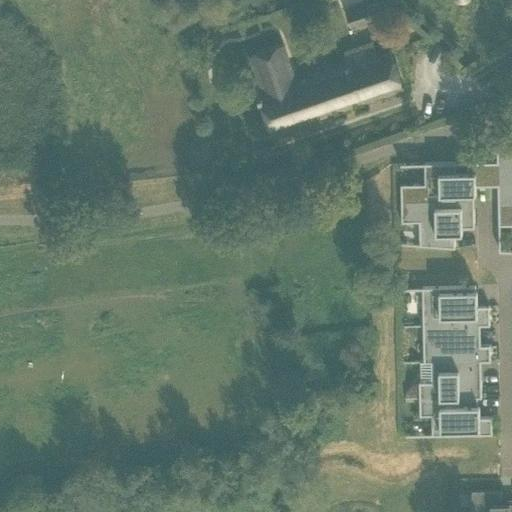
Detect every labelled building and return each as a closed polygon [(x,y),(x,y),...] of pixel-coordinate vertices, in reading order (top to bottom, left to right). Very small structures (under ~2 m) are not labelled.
[(364,5),(345,11),(350,25),(369,18),(364,5)] [(390,49),(295,81),(283,43),(250,54),(263,92),(258,94),(272,132),(403,88),(390,49)] [(511,144),(496,145),(497,161),(497,179),(498,203),(511,202),(511,144)] [(424,183),(400,183),(401,202),(453,200),(469,200),(469,201),(473,201),(473,200),(473,184),(477,180),(497,179),(497,161),(467,161),(467,171),(455,171),(455,162),(424,162),(424,183)] [(462,233),(462,227),(474,226),(474,207),(469,207),(469,201),(469,200),(453,200),(401,202),(401,221),(419,220),(420,242),(416,242),(416,244),(455,247),(454,233),(462,233)] [(511,202),(498,203),(498,224),(500,224),(500,221),(511,220),(511,202)] [(477,289),(475,289),(475,285),(422,286),(422,290),(425,290),(425,321),(423,321),(423,324),(489,323),(489,305),(477,305),(477,289)] [(489,323),(423,324),(423,360),(490,359),(490,344),(476,344),(475,324),(489,324),(489,323)] [(419,381),(419,396),(481,395),(481,380),(476,380),(476,360),(490,360),(490,359),(423,360),(423,362),(432,361),(432,381),(419,381)] [(477,404),(477,396),(481,396),(481,395),(419,396),(419,415),(424,414),(440,413),(440,429),(440,432),(432,433),(432,434),(492,433),(491,416),(479,416),(479,404),(477,404)] [(501,489),(471,489),(471,511),(511,511),(511,501),(501,502),(501,489)]
